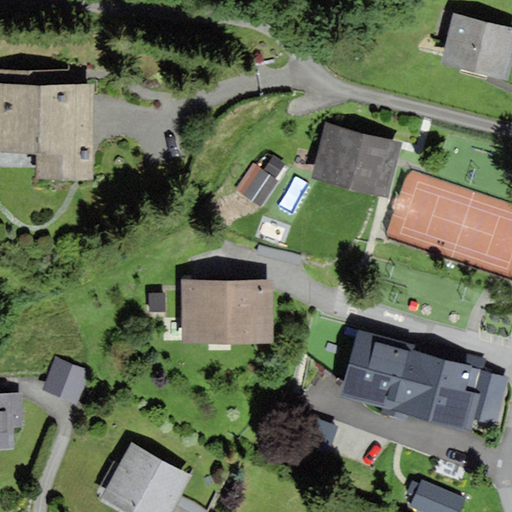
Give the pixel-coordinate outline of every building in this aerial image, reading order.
[(511,44),(511,29),(453,15),(442,59),(504,75),(511,44)] [(93,85),(0,80),(0,146),(90,151),(93,85)] [(398,145),(326,125),(312,175),(384,194),(398,145)] [(269,282),(186,282),(187,340),(269,339),(269,282)] [(482,364),(357,330),(340,390),(466,424),(482,364)] [(85,375),(55,363),(45,389),(75,401),(85,375)] [(0,391),(0,445),(24,446),(25,392),(0,391)] [(166,511),(187,476),(129,445),(99,500),(122,511),(166,511)] [(424,480),(412,506),(425,511),(460,511),(466,498),(424,480)]
